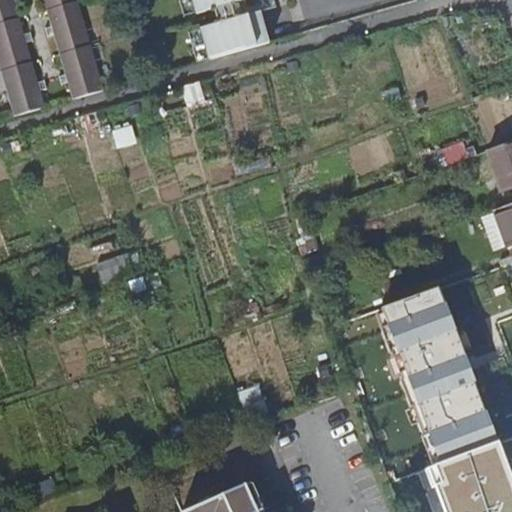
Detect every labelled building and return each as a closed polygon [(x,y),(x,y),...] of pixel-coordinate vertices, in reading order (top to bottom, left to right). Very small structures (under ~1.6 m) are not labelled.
[(15,119),(45,110),(32,66),(20,22),(13,0),(0,0),(0,66),(3,75),(15,119)] [(74,102),(103,94),(91,50),(78,6),(76,0),(44,0),(48,13),(61,58),(74,102)] [(192,0),(193,1),(197,17),(214,12),(216,19),(218,27),(201,32),(205,47),(210,63),(270,45),(261,14),(235,22),(233,14),(231,6),(253,0),(192,0)] [(198,66),(210,63),(205,47),(192,50),(198,66)] [(511,187),(511,142),(488,151),(503,191),(511,187)] [(511,245),(511,204),(496,210),(508,247),(511,245)] [(444,288),(387,308),(444,466),(504,443),(444,288)] [(183,511),(257,511),(245,485),(183,511)]
